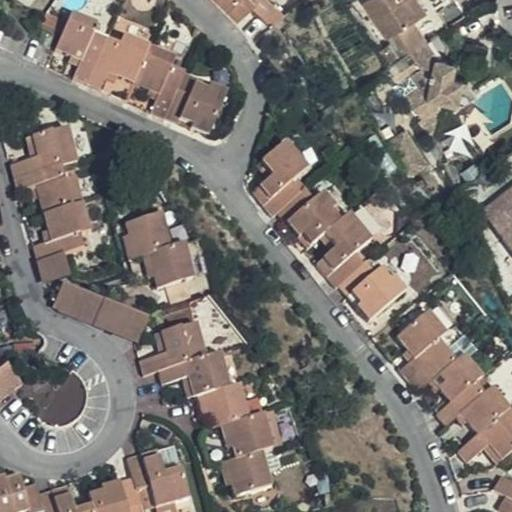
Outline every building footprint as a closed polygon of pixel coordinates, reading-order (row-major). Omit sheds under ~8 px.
[(250,0),(213,0),(238,25),(250,14),(257,7),(250,0)] [(250,14),(268,31),(283,19),(264,0),(250,0),(257,7),(250,14)] [(417,34),(429,25),(418,9),(411,0),(358,0),(370,15),(356,25),(379,61),(417,34)] [(411,0),(418,9),(430,0),(411,0)] [(430,54),(452,39),(463,31),(467,27),(454,8),(429,25),(417,34),(430,54)] [(55,53),(72,60),(81,64),(79,69),(74,80),(100,92),(106,81),(109,76),(119,81),(150,94),(160,98),(158,103),(153,115),(178,127),(181,122),(195,128),(193,133),(210,141),(229,97),(199,84),(191,101),(179,93),(186,78),(172,72),(175,64),(125,40),(120,49),(94,37),(98,28),(73,17),(55,53)] [(462,54),(452,39),(430,54),(414,67),(425,82),(412,91),(418,100),(408,108),(430,139),(441,114),(460,123),(471,98),(456,91),(465,73),(455,69),(462,54)] [(81,64),(72,60),(70,65),(79,69),(81,64)] [(109,76),(106,81),(117,85),(119,81),(109,76)] [(160,98),(150,94),(148,100),(158,103),(160,98)] [(178,127),(193,133),(195,128),(181,122),(178,127)] [(303,136),(315,150),(329,138),(317,124),(303,136)] [(60,130),(25,140),(30,158),(24,160),(5,165),(13,195),(25,191),(29,190),(32,201),(40,232),(43,241),(39,242),(27,246),(32,263),(57,255),(76,250),(73,238),(84,234),(69,180),(57,183),(54,169),(69,164),(60,130)] [(129,163),(138,146),(119,136),(109,153),(129,163)] [(365,210),(360,213),(353,218),(345,207),(351,202),(339,189),(331,195),(321,184),(317,187),(309,177),(325,163),(315,150),(303,136),(282,155),(292,168),(286,172),(273,184),(291,209),(297,204),(311,224),(316,220),(330,238),(337,233),(342,229),(352,241),(348,246),(333,259),(353,282),(356,280),(364,290),(369,287),(379,299),(374,303),(385,316),(421,287),(410,275),(404,279),(395,267),(391,269),(382,259),(379,262),(369,250),(386,236),(365,210)] [(30,158),(25,140),(19,141),(24,160),(30,158)] [(292,168),(282,155),(276,159),(286,172),(292,168)] [(511,238),(511,194),(491,211),(511,238)] [(353,218),(360,213),(351,202),(345,207),(353,218)] [(125,228),(128,240),(134,261),(141,258),(146,257),(153,280),(156,294),(194,282),(183,247),(170,250),(161,217),(125,228)] [(316,220),(311,224),(325,242),(330,238),(316,220)] [(342,229),(337,233),(348,246),(352,241),(342,229)] [(134,261),(128,240),(122,242),(128,262),(134,261)] [(190,243),(193,276),(205,275),(202,242),(190,243)] [(63,277),(57,255),(32,263),(38,285),(63,277)] [(147,282),(153,280),(146,257),(141,258),(147,282)] [(401,262),(395,267),(404,279),(410,275),(401,262)] [(140,320),(57,285),(46,309),(130,345),(140,320)] [(369,287),(364,290),(374,303),(379,299),(369,287)] [(411,334),(419,345),(427,355),(422,359),(413,367),(429,388),(439,381),(443,377),(450,386),(462,401),(449,412),(457,423),(467,416),(471,413),(478,421),(488,433),(468,449),(476,459),(492,448),(498,443),(509,458),(511,456),(511,400),(504,390),(495,397),(483,383),(493,376),(476,354),(467,360),(449,338),(458,330),(442,310),(411,334)] [(195,329),(159,339),(164,359),(158,360),(137,366),(141,380),(156,375),(160,389),(181,384),(188,382),(193,401),(197,400),(203,399),(209,420),(212,432),(220,430),(225,429),(231,451),(235,463),(225,465),(231,486),(234,499),(270,488),(266,473),(261,456),(271,453),(261,419),(249,422),(239,389),(229,391),(219,357),(204,362),(195,329)] [(164,359),(159,339),(153,340),(158,360),(164,359)] [(427,355),(419,345),(413,349),(422,359),(427,355)] [(0,365),(0,384),(10,376),(0,365)] [(85,411),(89,405),(89,400),(87,389),(82,380),(75,372),(39,418),(46,423),(52,426),(65,426),(73,423),(78,418),(85,411)] [(443,377),(439,381),(446,390),(450,386),(443,377)] [(188,382),(181,384),(186,404),(193,401),(188,382)] [(203,399),(197,400),(203,422),(209,420),(203,399)] [(471,413),(467,416),(474,424),(478,421),(471,413)] [(269,416),(261,419),(271,453),(272,452),(279,450),(269,416)] [(225,429),(220,430),(226,451),(231,451),(225,429)] [(504,463),(509,458),(498,443),(492,448),(504,463)] [(165,471),(181,465),(174,445),(157,451),(165,471)] [(16,488),(12,478),(0,481),(0,511),(133,511),(128,492),(141,488),(148,510),(182,500),(174,469),(157,474),(151,452),(134,456),(119,460),(124,479),(93,488),(94,491),(81,495),(84,505),(68,509),(62,486),(32,495),(29,484),(16,488)] [(261,456),(266,473),(277,469),(272,452),(271,453),(261,456)] [(231,486),(225,465),(219,467),(225,488),(231,486)] [(0,481),(12,478),(11,473),(0,475),(0,481)] [(511,511),(511,479),(511,478),(503,489),(511,495),(511,498),(506,509),(511,511)]
